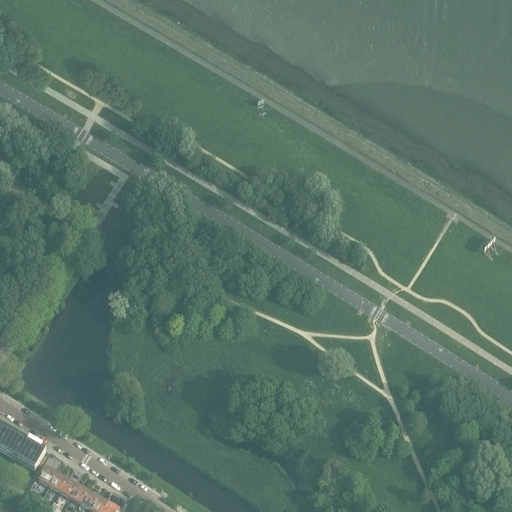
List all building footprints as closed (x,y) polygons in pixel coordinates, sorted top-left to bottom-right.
[(33,447),(28,444),(5,431),(0,427),(0,451),(35,472),(37,469),(38,467),(45,454),(33,447)] [(49,489),(57,476),(46,470),(39,483),(49,489)] [(60,495),(67,482),(57,476),(49,489),(60,495)] [(70,501),(77,488),(67,482),(60,495),(70,501)] [(81,507),(88,494),(77,488),(70,501),(81,507)] [(41,500),(36,497),(37,496),(32,494),(28,500),(34,502),(39,505),(41,500)] [(90,511),(91,511),(99,500),(88,494),(81,507),(90,511)] [(105,511),(109,506),(99,500),(91,511),(105,511)] [(49,511),(50,511),(54,506),(48,502),(44,509),(49,511)]
